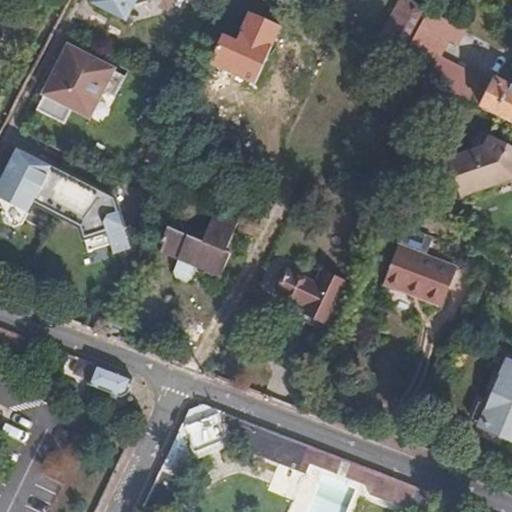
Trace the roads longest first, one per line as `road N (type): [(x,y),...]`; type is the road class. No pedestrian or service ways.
road 1 (residential): [(511,506),(183,382)]
road 2 (residential): [(183,382),(0,311)]
road 3 (residential): [(120,511),(183,382)]
